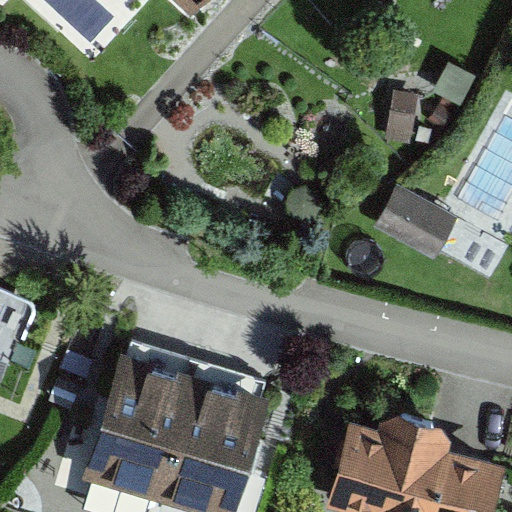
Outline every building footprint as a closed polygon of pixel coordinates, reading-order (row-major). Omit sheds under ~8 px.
[(177,0),(190,11),(200,0),(177,0)] [(384,133),(415,139),(424,92),(392,86),(384,133)] [(437,257),(459,215),(397,183),(375,225),(437,257)] [(0,391),(31,314),(0,301),(0,391)] [(161,498),(199,373),(123,350),(85,476),(161,498)] [(206,511),(240,511),(276,396),(199,373),(161,498),(206,511)] [(499,511),(511,464),(511,459),(451,443),(456,424),(388,406),(382,427),(353,420),(331,504),(361,511),(499,511)]
